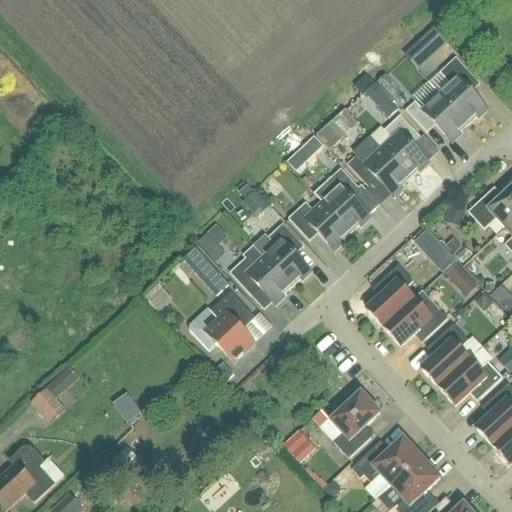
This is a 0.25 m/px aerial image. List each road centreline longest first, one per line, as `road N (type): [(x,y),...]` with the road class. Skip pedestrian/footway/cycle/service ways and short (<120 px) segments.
road 1 (residential): [(511,511),(323,306)]
road 2 (residential): [(323,306),(482,159),(511,145)]
